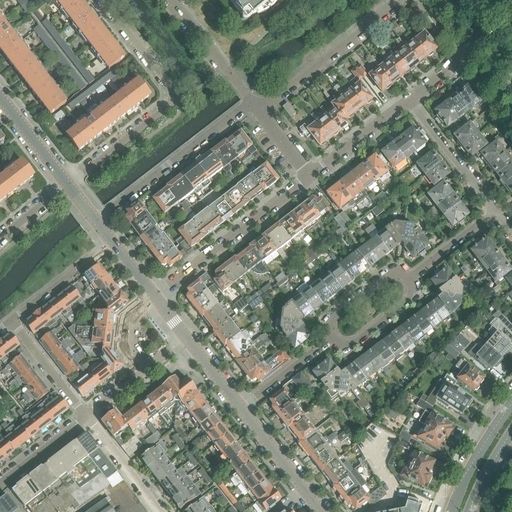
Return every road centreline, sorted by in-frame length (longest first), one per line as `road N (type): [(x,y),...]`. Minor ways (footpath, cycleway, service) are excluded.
road 1 (residential): [(102,0),(174,102),(67,185)]
road 2 (residential): [(154,296),(310,177)]
road 3 (residential): [(96,222),(251,103)]
road 4 (residential): [(260,110),(401,0)]
road 5 (residential): [(408,101),(495,212)]
road 6 (residential): [(251,103),(170,0)]
road 7 (residential): [(408,101),(511,21)]
road 8 (tertiary): [(320,511),(240,408)]
road 9 (residential): [(11,322),(112,243)]
road 10 (residential): [(310,177),(408,101)]
road 11 (tertiary): [(511,404),(450,511)]
road 12 (residential): [(11,322),(86,417)]
road 13 (residential): [(326,342),(353,345),(409,301),(408,279)]
